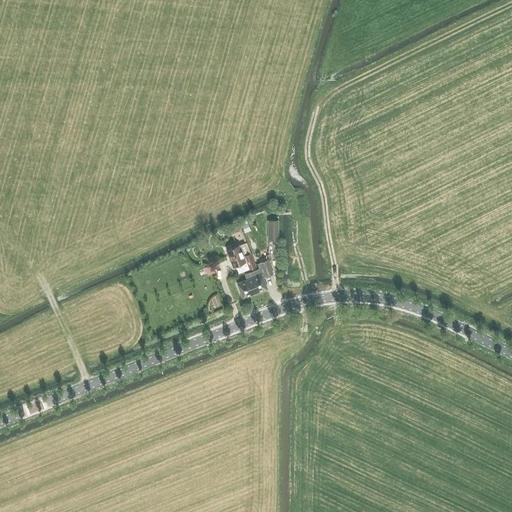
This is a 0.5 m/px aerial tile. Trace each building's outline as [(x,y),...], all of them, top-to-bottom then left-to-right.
[(279,240),(279,220),(268,220),(268,240),(279,240)] [(251,230),(247,221),(242,224),(246,233),(251,230)] [(238,225),(230,228),(232,236),(240,233),(238,225)] [(251,253),(247,243),(239,246),(239,245),(226,250),(229,256),(233,267),(236,266),(239,274),(256,267),(251,253)] [(267,260),(257,264),(259,269),(244,274),(247,280),(237,283),(243,298),(267,289),(263,278),(273,274),(267,260)] [(213,265),(205,268),(208,275),(215,272),(213,265)]
